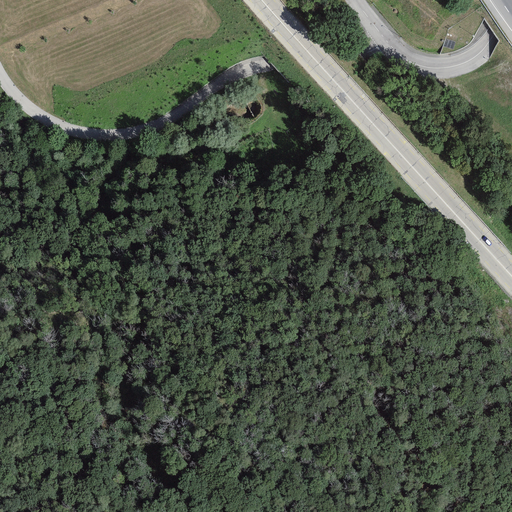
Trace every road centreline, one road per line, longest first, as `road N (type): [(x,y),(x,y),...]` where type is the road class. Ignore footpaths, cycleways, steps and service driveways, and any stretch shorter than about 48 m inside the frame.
road 1 (primary): [(511,278),(261,0)]
road 2 (unclassified): [(0,78),(49,122),(125,135),(157,126),(235,72),(269,62)]
road 3 (unclassified): [(511,2),(486,45),(461,62),(426,63),(385,39)]
